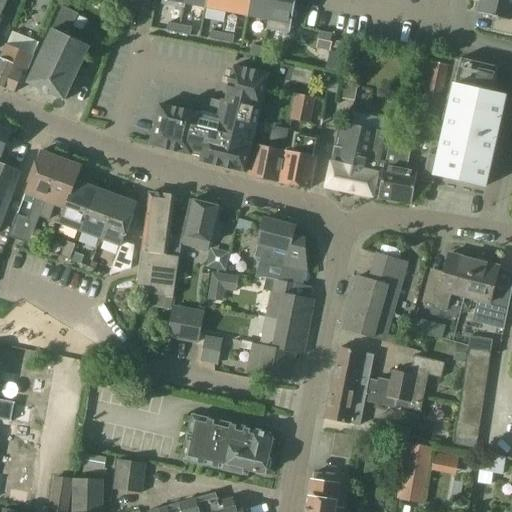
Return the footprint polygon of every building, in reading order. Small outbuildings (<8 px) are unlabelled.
[(0,0),(0,21),(8,0),(0,0)] [(27,83),(65,101),(89,48),(67,38),(78,14),(67,9),(70,0),(56,0),(55,4),(62,7),(27,83)] [(184,4),(185,0),(162,0),(161,5),(184,9),(185,5),(184,4)] [(205,9),(207,0),(185,0),(184,4),(185,5),(205,9)] [(227,13),(229,0),(207,0),(205,9),(227,13)] [(248,17),(251,0),(229,0),(227,13),(248,17)] [(269,21),(273,0),(251,0),(248,17),(268,21),(269,21)] [(289,35),(296,0),(273,0),(269,21),(268,21),(266,30),(289,35)] [(511,0),(481,0),(478,14),(494,18),(490,31),(511,36),(511,0)] [(180,26),(168,23),(167,32),(178,34),(180,26)] [(192,28),(180,26),(178,34),(190,36),(192,28)] [(222,34),(211,32),(209,40),(221,42),(222,34)] [(331,34),(319,32),(318,40),(330,43),(331,34)] [(0,61),(0,87),(15,94),(19,84),(22,85),(39,44),(12,33),(0,61)] [(234,36),(222,34),(221,42),(233,44),(234,36)] [(263,48),(251,46),(250,54),(262,56),(263,48)] [(451,102),(447,117),(434,175),(485,187),(506,97),(492,94),(498,67),(461,59),(451,102)] [(420,115),(436,118),(447,66),(431,63),(420,115)] [(289,82),(310,87),(313,69),(297,65),(293,68),(289,82)] [(265,90),(268,78),(268,76),(234,67),(226,101),(222,100),(220,106),(209,103),(204,104),(202,108),(200,115),(159,105),(149,146),(191,156),(191,155),(201,157),(200,162),(244,173),(265,90)] [(268,78),(265,90),(273,91),(272,92),(287,95),(289,82),(273,79),(268,78)] [(291,120),(311,123),(315,99),(295,95),(291,120)] [(451,102),(441,100),(438,115),(447,117),(451,102)] [(379,198),(385,165),(386,162),(380,161),(385,133),(342,123),(336,147),(334,147),(325,187),(379,198)] [(248,177),(278,183),(285,152),(284,152),(289,131),(272,128),(268,149),(254,146),(248,177)] [(0,227),(13,194),(20,173),(0,164),(0,158),(1,157),(11,134),(0,129),(0,227)] [(278,183),(310,189),(320,138),(294,133),(291,153),(285,152),(278,183)] [(379,198),(410,205),(417,172),(406,169),(412,139),(392,134),(386,162),(385,165),(379,198)] [(39,217),(60,160),(40,152),(24,195),(36,199),(28,219),(17,215),(8,237),(29,245),(39,217)] [(65,210),(76,182),(77,182),(82,168),(60,160),(39,217),(49,221),(55,206),(65,210)] [(81,232),(95,189),(77,182),(76,182),(65,210),(59,224),(81,232)] [(81,232),(101,240),(116,197),(95,189),(81,232)] [(146,295),(173,298),(179,258),(167,256),(175,198),(149,194),(137,287),(147,288),(146,295)] [(120,247),(109,276),(131,270),(134,246),(123,242),(137,205),(116,197),(101,240),(120,247)] [(221,209),(191,201),(181,245),(207,251),(209,241),(213,242),(214,238),(220,238),(223,224),(218,220),(221,209)] [(239,220),(236,229),(249,233),(252,223),(239,220)] [(264,220),(256,256),(261,257),(256,277),(267,279),(288,283),(291,268),(306,272),(303,240),(292,237),(294,227),(264,220)] [(208,268),(227,270),(229,250),(210,248),(208,268)] [(355,308),(392,318),(408,263),(377,254),(369,280),(359,277),(358,278),(363,279),(360,288),(356,286),(351,305),(355,306),(355,308)] [(451,294),(466,298),(475,261),(449,255),(443,279),(429,276),(421,303),(446,309),(451,294)] [(473,316),(499,323),(506,296),(492,292),(499,268),(475,261),(466,298),(478,301),(473,316)] [(225,289),(236,290),(238,274),(211,271),(208,300),(223,302),(225,289)] [(271,293),(266,319),(304,326),(306,318),(310,319),(314,301),(293,296),(295,284),(267,279),(264,292),(271,293)] [(166,339),(198,345),(204,313),(172,307),(171,311),(166,339)] [(343,331),(385,343),(392,318),(355,308),(353,314),(348,313),(343,331)] [(261,346),(260,347),(298,354),(298,353),(300,345),(305,346),(308,327),(304,326),(266,319),(261,346)] [(446,328),(413,319),(410,332),(443,341),(446,328)] [(222,340),(205,337),(200,363),(217,367),(222,340)] [(247,372),(290,381),(290,380),(285,379),(287,370),(292,371),(295,354),(303,356),(303,354),(298,353),(298,354),(260,347),(261,346),(245,342),(243,350),(251,352),(247,372)] [(367,390),(369,379),(374,356),(340,349),(332,384),(367,390)] [(466,360),(489,363),(491,352),(468,349),(466,360)] [(0,420),(12,422),(12,421),(11,421),(14,404),(15,404),(15,403),(0,400),(0,360),(1,356),(2,356),(2,354),(0,354),(0,420)] [(369,379),(367,390),(364,402),(395,409),(396,407),(420,412),(428,376),(441,379),(444,363),(414,357),(410,375),(393,371),(390,381),(378,379),(378,381),(369,379)] [(465,371),(487,374),(489,363),(466,360),(465,371)] [(463,382),(486,385),(487,374),(465,371),(463,382)] [(461,393),(484,396),(486,385),(463,382),(461,393)] [(325,419),(359,426),(364,402),(367,390),(332,384),(325,419)] [(459,404),(482,408),(484,396),(461,393),(459,404)] [(458,415),(480,419),(482,408),(459,404),(458,415)] [(456,426),(479,430),(480,419),(458,415),(456,426)] [(183,461),(241,474),(242,469),(264,474),(265,471),(268,469),(270,462),(267,460),(272,439),(269,435),(192,417),(183,461)] [(378,439),(408,443),(410,429),(379,425),(378,439)] [(454,437),(477,441),(479,430),(456,426),(454,437)] [(331,457),(350,460),(354,437),(335,434),(331,457)] [(453,449),(475,452),(477,441),(454,437),(453,449)] [(396,500),(422,505),(433,449),(407,444),(396,500)] [(82,454),(80,466),(104,471),(106,458),(82,454)] [(457,474),(459,457),(434,454),(432,471),(457,474)] [(479,471),(478,483),(491,485),(492,473),(501,474),(504,457),(482,454),(479,471)] [(114,490),(141,494),(145,464),(118,460),(114,490)] [(306,511),(343,511),(348,478),(313,474),(312,480),(311,479),(306,511)] [(48,511),(67,511),(72,481),(53,478),(48,511)] [(71,511),(102,511),(103,482),(72,481),(71,511)] [(186,502),(188,511),(242,511),(242,508),(236,509),(233,498),(222,501),(223,507),(220,508),(216,494),(186,502)] [(150,511),(188,511),(186,502),(150,511)]
